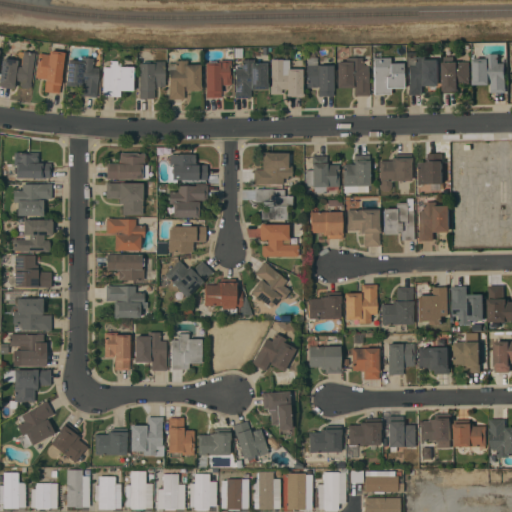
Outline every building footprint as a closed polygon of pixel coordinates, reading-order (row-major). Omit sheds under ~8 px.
[(0,71),(2,57),(18,59),(17,65),(21,66),(23,50),(35,52),(30,83),(25,82),(25,86),(19,85),(20,80),(15,79),(14,87),(12,87),(12,88),(0,86),(0,71)] [(38,52),(49,53),(49,50),(64,51),(59,93),(44,91),(45,78),(35,77),(38,52)] [(474,59),(487,58),(487,54),(499,53),(499,63),(505,63),(506,88),(506,92),(491,92),(491,81),(490,81),(490,84),(474,84),(473,80),(474,80),(474,59)] [(408,64),(407,64),(407,55),(426,56),(426,59),(440,59),(439,78),(440,78),(440,85),(424,85),(424,84),(423,84),(423,94),(408,94),(408,64)] [(68,59),(81,60),(81,56),(92,57),(92,67),(99,67),(96,96),(81,95),(82,84),(81,84),(81,86),(65,85),(65,79),(66,79),(68,59)] [(306,56),(317,56),(317,64),(333,64),(333,95),(318,95),(318,87),(306,87),(306,56)] [(336,61),(345,61),(345,57),(361,56),(361,61),(363,61),(363,64),(366,64),(366,65),(368,65),(368,89),(369,89),(369,95),(353,95),(353,86),(336,87),(336,80),(337,80),(336,61)] [(444,56),(454,56),(454,61),(471,61),(471,84),(461,84),(461,87),(459,87),(459,93),(444,93),(444,56)] [(373,64),(380,64),(379,58),(389,57),(390,63),(403,63),(403,86),(390,87),(391,93),(374,93),(373,64)] [(271,74),(270,74),(270,58),(289,59),(289,68),(291,68),(291,67),(297,67),(297,68),(302,68),(302,92),(303,92),(303,96),(286,96),(287,88),(281,88),(281,93),(270,93),(270,85),(271,85),(271,74)] [(205,62),(209,62),(209,60),(216,60),(216,62),(218,62),(218,60),(230,59),(231,84),(220,84),(221,97),(206,97),(205,62)] [(235,67),(241,68),(241,59),(253,59),(253,62),(267,62),(266,82),(267,82),(267,89),(251,89),(251,87),(250,87),(250,97),(235,97),(235,94),(234,94),(234,91),(235,91),(235,67)] [(103,66),(109,66),(110,60),(120,60),(120,66),(133,66),(133,90),(120,90),(120,95),(103,95),(103,66)] [(138,63),(143,63),(142,61),(149,61),(150,62),(152,62),(152,60),(164,60),(164,85),(156,86),(156,87),(154,87),(154,98),(139,98),(138,63)] [(169,69),(167,69),(167,62),(175,62),(175,60),(187,60),(187,63),(200,63),(200,85),(201,85),(201,89),(185,89),(185,86),(184,86),(184,98),(168,98),(168,94),(169,94),(169,69)] [(38,151),(38,162),(51,162),(51,176),(42,176),(42,177),(16,177),(16,173),(14,173),(14,166),(16,166),(16,164),(13,164),(14,151),(38,151)] [(253,184),(253,168),(262,168),(261,151),(267,151),(267,152),(287,151),(288,165),(291,165),(292,177),(282,177),(282,183),(253,184)] [(144,152),(144,164),(148,164),(148,177),(143,177),(142,177),(142,178),(124,178),(116,178),(106,178),(106,162),(119,162),(119,152),(144,152)] [(195,153),(195,162),(196,162),(196,164),(207,164),(207,178),(198,178),(198,180),(176,180),(176,182),(174,182),(174,180),(167,180),(167,164),(169,165),(169,153),(195,153)] [(379,164),(378,164),(378,160),(391,159),(391,157),(395,157),(395,153),(411,153),(411,161),(410,161),(411,180),(391,180),(392,186),(388,189),(384,190),(380,187),(379,164)] [(416,162),(428,162),(427,153),(443,153),(443,183),(417,184),(416,162)] [(342,164),(344,164),(344,162),(354,162),(354,154),(369,154),(369,185),(368,185),(368,191),(344,191),(344,185),(343,185),(342,164)] [(327,155),(327,164),(339,164),(339,185),(326,185),(326,192),(314,192),(313,186),(312,186),(312,185),(304,185),(304,169),(311,169),(311,155),(327,155)] [(106,181),(109,181),(109,182),(142,182),(142,214),(128,214),(122,214),(122,203),(119,203),(119,197),(106,197),(106,181)] [(40,183),(46,183),(46,182),(51,182),(51,198),(41,198),(41,199),(43,199),(43,215),(38,215),(17,215),(17,201),(13,201),(13,189),(22,189),(22,183),(40,183)] [(196,185),(196,182),(206,182),(206,184),(208,184),(207,201),(199,201),(198,217),(172,216),(172,203),(168,202),(169,190),(177,191),(178,184),(196,185)] [(284,188),(284,195),(292,195),(292,206),(286,205),(286,219),(260,218),(261,205),(263,205),(263,201),(254,201),(254,188),(284,188)] [(383,208),(396,208),(396,202),(406,202),(406,197),(413,197),(414,239),(401,239),(401,231),(398,231),(398,233),(384,233),(383,208)] [(418,210),(424,210),(424,201),(437,201),(437,205),(450,205),(450,225),(451,225),(451,232),(434,232),(434,240),(418,240),(418,236),(418,210)] [(346,209),(378,208),(379,226),(380,226),(380,245),(363,245),(363,232),(359,232),(359,229),(346,229),(346,223),(347,223),(346,209)] [(341,211),(342,230),(342,237),(327,238),(327,235),(325,235),(325,234),(322,235),(322,232),(310,232),(310,211),(341,211)] [(106,217),(111,217),(111,218),(135,218),(135,224),(144,224),(144,236),(140,236),(140,249),(119,249),(119,250),(114,250),(114,233),(117,233),(105,233),(106,217)] [(48,219),(48,218),(51,218),(51,220),(52,220),(52,233),(51,233),(51,235),(44,235),(43,240),(49,240),(49,242),(50,242),(50,249),(49,249),(49,251),(44,251),(44,250),(13,250),(13,238),(24,238),(24,234),(23,234),(23,219),(48,219)] [(182,225),(182,222),(190,222),(190,226),(194,226),(194,225),(205,226),(205,240),(196,240),(193,240),(192,251),(168,251),(168,228),(170,229),(170,225),(182,225)] [(288,224),(288,238),(291,238),(291,243),(282,243),(298,244),(298,255),(267,255),(267,256),(262,255),(262,254),(261,254),(261,246),(262,246),(262,244),(267,244),(268,239),(264,239),(264,240),(260,240),(260,237),(259,237),(259,225),(260,225),(260,222),(264,222),(264,223),(288,224)] [(106,253),(141,254),(141,257),(143,257),(143,266),(141,266),(141,267),(143,267),(143,279),(118,279),(118,271),(116,271),(116,269),(106,269),(106,253)] [(35,254),(35,271),(51,271),(51,286),(14,286),(14,254),(35,254)] [(175,263),(174,263),(178,259),(187,268),(189,265),(192,269),(202,260),(213,271),(210,274),(210,273),(203,280),(203,281),(200,284),(199,284),(186,297),(164,274),(175,263)] [(261,278),(254,273),(264,260),(268,264),(286,279),(282,284),(289,289),(282,299),(278,297),(270,307),(250,291),(261,278)] [(204,284),(216,284),(216,280),(221,280),(221,277),(235,277),(235,281),(237,281),(237,285),(236,285),(236,290),(242,290),(242,296),(246,295),(252,313),(240,313),(240,305),(235,305),(235,307),(236,307),(236,315),(221,315),(221,307),(222,307),(222,304),(204,304),(204,284)] [(344,297),(344,292),(361,292),(361,284),(377,283),(377,288),(376,288),(377,313),(370,313),(370,322),(358,322),(358,318),(345,319),(344,297)] [(105,284),(110,284),(110,285),(135,285),(135,291),(144,291),(144,301),(147,301),(147,308),(140,308),(140,316),(118,316),(118,317),(114,317),(114,300),(105,300),(105,284)] [(504,285),(504,298),(507,298),(507,299),(509,299),(509,301),(511,301),(511,321),(490,321),(490,304),(489,304),(489,291),(489,285),(504,285)] [(394,304),(394,300),(396,300),(397,286),(413,287),(413,323),(399,323),(399,324),(381,323),(381,308),(380,308),(380,304),(394,304)] [(449,286),(449,315),(443,315),(443,324),(430,324),(430,321),(417,321),(417,295),(433,295),(433,286),(449,286)] [(452,290),(452,286),(468,286),(468,294),(484,294),(485,320),(471,321),(471,324),(460,324),(459,315),(453,315),(452,290)] [(309,302),(308,302),(308,298),(320,298),(320,296),(323,296),(323,295),(324,295),(324,291),(340,291),(340,317),(309,317),(309,302)] [(37,298),(37,297),(42,297),(42,313),(41,313),(41,314),(51,314),(50,329),(36,329),(21,329),(21,323),(12,323),(12,311),(16,311),(16,297),(37,298)] [(104,331),(114,331),(114,334),(129,334),(129,369),(114,369),(114,356),(104,356),(104,331)] [(151,370),(151,360),(150,360),(150,361),(134,361),(134,335),(147,335),(147,331),(160,331),(160,340),(166,340),(166,365),(167,365),(167,370),(151,370)] [(286,338),(284,341),(296,347),(283,370),(268,362),(264,370),(251,362),(253,359),(265,337),(270,340),(275,332),(286,338)] [(466,341),(466,332),(478,332),(478,341),(481,341),(481,372),(466,372),(465,367),(463,367),(463,364),(454,364),(454,341),(466,341)] [(43,333),(43,343),(38,343),(38,349),(46,349),(46,365),(18,365),(19,349),(24,349),(24,345),(9,345),(9,333),(43,333)] [(171,339),(177,339),(177,333),(188,333),(188,338),(201,338),(201,362),(188,362),(188,368),(171,368),(171,339)] [(495,341),(511,341),(511,362),(510,363),(510,372),(495,372),(495,341)] [(387,342),(414,342),(414,364),(413,364),(413,365),(405,365),(402,365),(402,374),(387,374),(387,342)] [(339,345),(340,364),(341,364),(341,372),(325,372),(325,369),(321,369),(321,366),(309,366),(308,345),(339,345)] [(378,347),(379,378),(364,378),(364,369),(352,370),(351,347),(378,347)] [(449,347),(449,364),(450,364),(450,373),(435,373),(435,370),(432,370),(429,367),(417,367),(417,362),(418,362),(418,347),(449,347)] [(32,369),(32,368),(37,368),(37,369),(46,369),(46,368),(51,368),(51,384),(38,384),(37,389),(34,389),(34,401),(29,401),(14,400),(14,369),(32,369)] [(262,391),(270,391),(270,392),(289,391),(291,428),(278,429),(277,424),(270,424),(269,413),(266,410),(266,408),(263,408),(262,391)] [(42,403),(41,402),(46,399),(53,413),(43,419),(44,419),(46,418),(55,432),(49,435),(31,444),(24,448),(17,436),(22,434),(16,424),(24,420),(21,415),(42,403)] [(430,420),(433,420),(433,419),(435,419),(435,413),(452,413),(451,440),(450,440),(450,448),(438,448),(438,441),(419,441),(419,425),(419,420),(430,420)] [(402,415),(403,424),(414,424),(414,445),(396,445),(396,451),(390,451),(390,445),(388,445),(387,415),(402,415)] [(130,428),(130,424),(147,424),(147,416),(162,416),(161,444),(163,444),(163,455),(154,455),(154,454),(143,454),(143,450),(130,450),(130,428)] [(168,416),(183,416),(183,429),(186,429),(191,429),(193,429),(193,454),(181,454),(181,451),(178,451),(178,453),(172,453),(172,452),(168,452),(168,416)] [(359,424),(359,421),(364,421),(364,418),(380,418),(380,429),(379,429),(380,444),(349,444),(348,429),(348,424),(359,424)] [(505,418),(506,432),(506,427),(511,426),(511,452),(510,452),(510,457),(498,457),(497,448),(491,448),(490,424),(490,419),(505,418)] [(59,430),(58,429),(65,420),(78,430),(76,433),(78,434),(77,435),(79,436),(78,439),(87,446),(85,449),(84,449),(75,461),(50,442),(59,430)] [(232,424),(246,420),(250,431),(260,427),(268,452),(256,456),(255,454),(254,454),(255,456),(247,459),(246,457),(243,458),(232,424)] [(474,423),(474,426),(487,425),(487,430),(486,430),(487,446),(456,446),(455,427),(454,427),(454,423),(474,423)] [(341,424),(341,452),(309,452),(309,436),(308,436),(308,431),(320,431),(323,427),(325,427),(325,424),(341,424)] [(198,438),(197,438),(197,434),(209,434),(209,433),(212,433),(212,432),(215,432),(215,431),(226,431),(226,428),(229,428),(229,431),(230,431),(230,439),(229,439),(229,454),(216,454),(198,454),(198,438)] [(95,434),(109,434),(109,431),(127,431),(127,435),(126,435),(126,454),(95,454),(95,434)] [(318,483),(323,483),(323,479),(322,479),(322,473),(324,473),(324,471),(340,471),(340,467),(348,467),(348,473),(345,473),(345,502),(338,502),(338,509),(337,509),(337,510),(325,510),(325,509),(323,509),(323,508),(318,508),(318,483)] [(66,468),(82,468),(82,475),(89,475),(89,506),(82,506),(82,507),(74,507),(74,506),(66,506),(66,499),(61,499),(61,494),(66,494),(66,468)] [(350,470),(363,469),(363,482),(350,482),(350,470)] [(125,484),(130,484),(130,470),(146,470),(146,482),(152,482),(152,507),(145,507),(145,508),(143,508),(143,509),(132,509),(132,508),(130,508),(130,506),(125,506),(125,484)] [(253,478),(257,478),(257,472),(259,472),(258,471),(273,470),(273,478),(280,478),(280,507),(273,507),(273,509),(259,509),(259,508),(254,508),(253,478)] [(394,470),(394,475),(397,475),(397,490),(390,490),(390,492),(385,492),(385,490),(384,490),(384,493),(374,493),(374,490),(365,490),(365,470),(394,470)] [(18,471),(18,482),(25,482),(25,506),(18,506),(18,507),(17,507),(17,508),(3,508),(3,503),(0,503),(0,484),(3,484),(3,471),(18,471)] [(285,471),(305,471),(305,480),(312,480),(312,505),(305,505),(305,509),(303,509),(290,509),(290,508),(285,508),(285,471)] [(157,487),(163,487),(163,479),(162,479),(162,475),(163,475),(163,473),(178,473),(177,483),(185,483),(184,508),(175,508),(175,509),(165,509),(165,508),(157,508),(157,487)] [(190,482),(195,482),(195,473),(209,473),(209,480),(216,480),(216,505),(209,505),(209,508),(208,508),(208,509),(195,509),(195,508),(194,508),(194,506),(190,506),(190,482)] [(94,484),(98,484),(98,475),(115,475),(115,482),(121,482),(121,507),(114,507),(114,508),(98,508),(98,500),(94,500),(94,484)] [(221,479),(227,479),(227,477),(249,478),(248,508),(239,508),(239,509),(228,509),(228,507),(221,507),(221,479)] [(30,488),(35,488),(35,482),(57,482),(57,507),(49,507),(48,507),(48,508),(36,508),(36,507),(35,507),(35,506),(30,506),(30,488)] [(365,497),(400,496),(400,511),(365,511),(365,507),(363,507),(363,500),(365,500),(365,497)]
